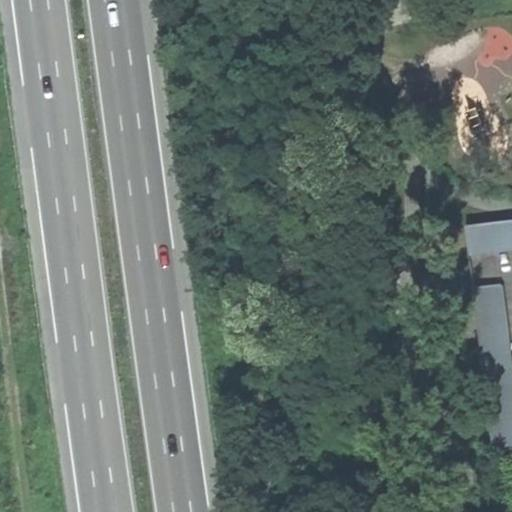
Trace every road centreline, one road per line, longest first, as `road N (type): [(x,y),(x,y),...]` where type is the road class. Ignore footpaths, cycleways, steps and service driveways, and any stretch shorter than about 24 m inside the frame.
road 1 (trunk): [(37,0),(106,511)]
road 2 (trunk): [(181,511),(113,0)]
road 3 (track): [(0,262),(31,511)]
